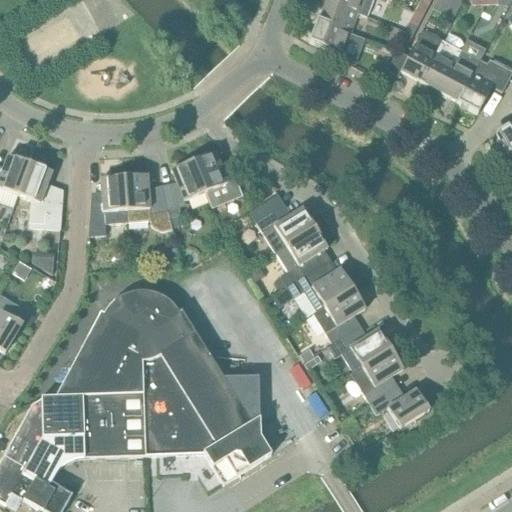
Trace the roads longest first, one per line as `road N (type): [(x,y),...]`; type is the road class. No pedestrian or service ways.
road 1 (residential): [(467,381),(335,203),(238,152),(198,114)]
road 2 (residential): [(511,248),(455,162),(263,55)]
road 3 (residential): [(85,136),(71,292),(35,360),(11,381),(0,372)]
